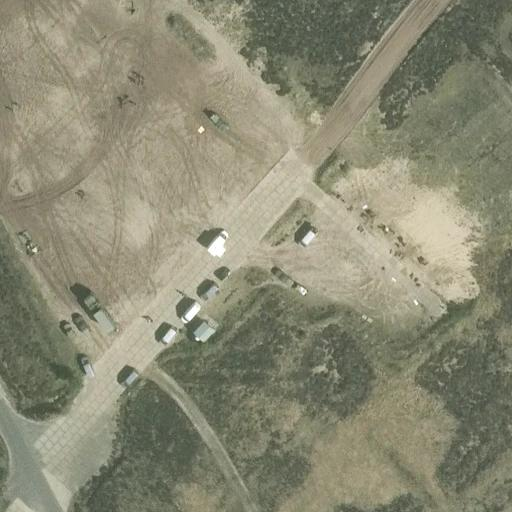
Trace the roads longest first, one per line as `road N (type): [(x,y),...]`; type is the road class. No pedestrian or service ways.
road 1 (track): [(133,359),(188,406),(250,511)]
road 2 (track): [(434,0),(344,121)]
